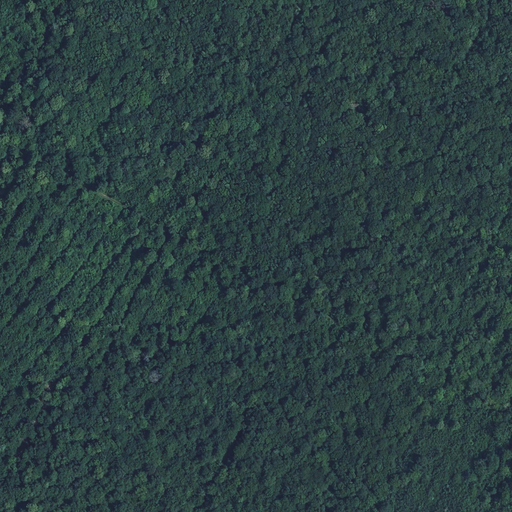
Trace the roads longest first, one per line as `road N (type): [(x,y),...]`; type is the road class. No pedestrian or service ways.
road 1 (track): [(511,417),(0,138)]
road 2 (track): [(187,511),(291,296)]
